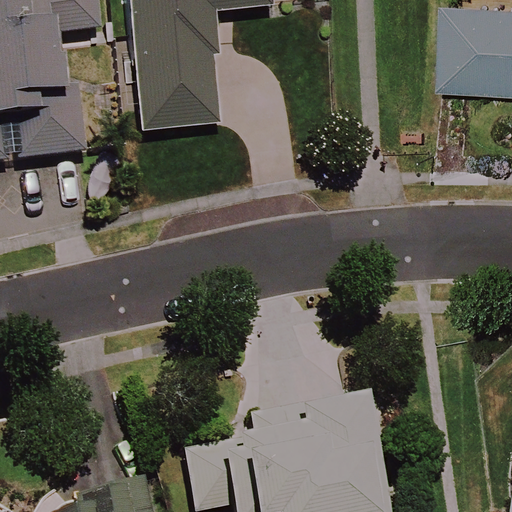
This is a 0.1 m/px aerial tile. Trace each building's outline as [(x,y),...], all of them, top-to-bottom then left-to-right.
[(51,106),(43,41),(89,35),(84,0),(0,0),(0,167),(74,158),(68,104),(51,106)] [(123,0),(132,137),(213,132),(206,19),(266,16),(265,0),(123,0)] [(511,11),(455,9),(451,93),(511,96),(511,11)] [(375,511),(353,403),(243,426),(247,443),(174,458),(185,511),(218,511),(226,510),(225,511),(375,511)] [(75,510),(75,511),(143,511),(136,489),(75,510)]
